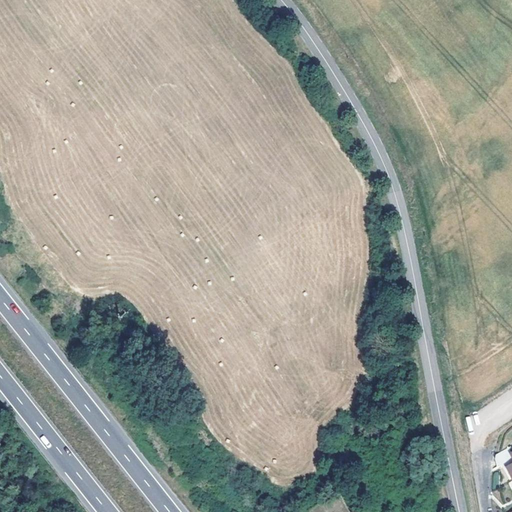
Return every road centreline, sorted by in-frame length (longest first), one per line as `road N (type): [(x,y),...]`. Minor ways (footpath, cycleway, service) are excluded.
road 1 (secondary): [(457,511),(387,174),(356,112),(280,0)]
road 2 (motorway): [(168,511),(0,298)]
road 3 (motorway): [(0,379),(107,511)]
